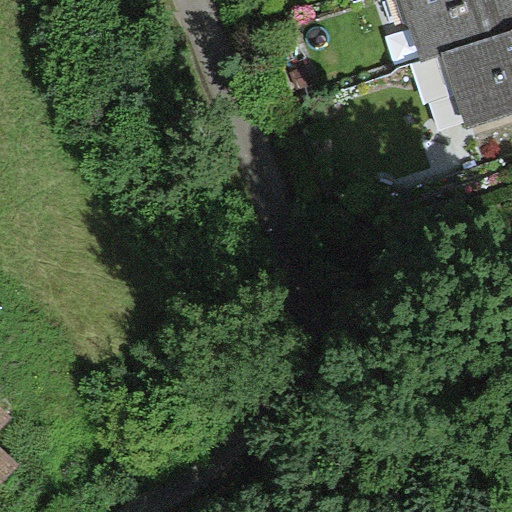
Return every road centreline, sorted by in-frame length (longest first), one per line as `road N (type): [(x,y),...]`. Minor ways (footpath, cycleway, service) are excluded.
road 1 (track): [(188,0),(304,306)]
road 2 (track): [(304,306),(258,415),(135,511)]
road 3 (track): [(511,475),(304,306)]
